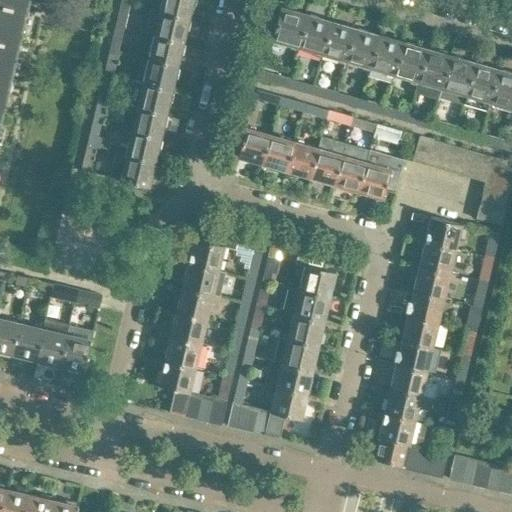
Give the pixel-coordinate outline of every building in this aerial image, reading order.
[(161,0),(159,10),(189,17),(191,5),(194,6),(195,0),(161,0)] [(0,39),(17,43),(26,8),(0,1),(0,39)] [(120,1),(117,13),(127,15),(130,3),(120,1)] [(269,15),(263,37),(271,39),(298,47),(307,14),(280,6),(277,18),(269,15)] [(188,20),(189,17),(159,10),(151,8),(145,32),(153,34),(183,41),(186,29),(188,30),(191,21),(188,20)] [(322,54),(331,21),(307,14),(298,47),(322,54)] [(345,60),(354,27),(331,21),(322,54),(345,60)] [(115,25),(112,37),(121,39),(124,27),(115,25)] [(369,67),(378,34),(354,27),(345,60),(369,67)] [(182,44),(183,41),(153,34),(147,58),(177,65),(180,53),(183,54),(185,45),(182,44)] [(393,74),(402,41),(378,34),(369,67),(393,74)] [(0,76),(9,78),(17,43),(0,39),(0,76)] [(417,81),(426,48),(402,41),(393,74),(417,81)] [(440,87),(450,55),(426,48),(417,81),(414,92),(438,98),(439,96),(441,88),(440,87)] [(109,49),(106,61),(116,63),(118,51),(109,49)] [(463,103),(474,62),(450,55),(440,87),(441,88),(439,96),(463,103)] [(176,68),(177,65),(147,58),(141,82),(171,89),(174,77),(177,78),(179,69),(176,68)] [(489,102),(499,69),(474,62),(463,103),(486,109),(488,101),(489,102)] [(289,77),(262,69),(259,79),(287,87),(289,77)] [(511,72),(499,69),(489,102),(491,102),(492,107),(509,111),(511,108),(511,72)] [(103,73),(100,85),(110,88),(113,76),(103,73)] [(0,113),(1,114),(9,78),(0,76),(0,113)] [(310,93),(313,84),(289,77),(287,87),(310,93)] [(171,93),(171,89),(141,82),(134,80),(128,104),(136,106),(136,107),(166,114),(169,101),(171,102),(173,93),(171,93)] [(336,90),(313,84),(310,93),(333,100),(336,90)] [(256,89),(253,97),(254,98),(268,102),(271,92),(257,88),(256,88),(256,89)] [(349,94),(346,103),(358,106),(360,97),(349,94)] [(281,95),(278,105),(292,109),(295,99),(281,95)] [(97,97),(95,110),(104,112),(107,100),(97,97)] [(382,113),(384,104),(360,97),(358,106),(382,113)] [(305,102),(302,111),(316,115),(319,106),(305,102)] [(165,116),(166,114),(136,107),(130,131),(160,138),(163,125),(166,126),(168,117),(165,116)] [(397,107),(394,116),(406,120),(409,110),(397,107)] [(340,122),(342,114),(343,113),(328,109),(326,118),(340,122)] [(429,126),(432,117),(409,110),(406,120),(429,126)] [(374,130),(376,122),(353,116),(350,125),(374,132),(374,130)] [(457,124),(432,117),(429,126),(454,133),(457,124)] [(92,122),(89,134),(98,136),(101,124),(92,122)] [(401,130),(376,122),(374,130),(372,140),(397,147),(398,139),(401,130)] [(478,140),(481,131),(457,124),(454,133),(478,140)] [(262,163),(270,135),(245,128),(237,156),(262,163)] [(160,140),(160,138),(130,131),(125,153),(124,155),(154,162),(157,149),(160,150),(162,141),(160,140)] [(401,131),(398,139),(410,142),(412,134),(401,131)] [(502,146),(505,137),(481,131),(478,140),(502,146)] [(285,170),(293,141),(270,135),(262,163),(285,170)] [(424,164),(431,139),(418,135),(412,161),(424,164)] [(317,148),(309,176),(333,183),(341,155),(344,143),(321,137),(317,148)] [(511,149),(511,139),(505,137),(502,146),(511,149)] [(436,168),(443,142),(431,139),(424,164),(436,168)] [(309,176),(317,148),(293,141),(285,170),(309,176)] [(448,171),(455,145),(443,142),(436,168),(448,171)] [(341,155),(333,183),(357,190),(365,161),(368,150),(344,143),(341,155)] [(460,174),(467,149),(455,145),(448,171),(460,174)] [(86,146),(83,158),(92,160),(95,148),(86,146)] [(365,161),(357,190),(381,197),(384,186),(395,188),(403,159),(369,148),(368,150),(365,161)] [(472,178),(479,152),(467,149),(460,174),(472,178)] [(154,165),(154,162),(124,155),(125,153),(116,151),(110,178),(149,187),(151,174),(154,175),(156,166),(154,165)] [(484,181),(491,156),(479,152),(472,178),(484,181)] [(506,199),(511,175),(511,161),(491,156),(484,181),(481,193),(506,199)] [(504,211),(506,199),(481,193),(478,205),(504,211)] [(500,224),(504,211),(478,205),(475,217),(500,224)] [(455,248),(460,223),(430,216),(424,241),(455,248)] [(194,238),(188,263),(217,270),(223,247),(235,250),(237,238),(206,230),(203,240),(194,238)] [(490,230),(486,245),(496,248),(500,232),(499,232),(490,230)] [(449,273),(455,248),(424,241),(418,266),(449,273)] [(252,252),(246,277),(255,279),(261,254),(263,244),(254,242),(252,252)] [(298,252),(295,263),(304,265),(298,289),(329,296),(334,271),(325,269),(327,259),(298,252)] [(274,282),(280,259),(280,258),(267,254),(261,280),(271,283),(271,282),(274,282)] [(484,255),(481,270),(490,272),(494,258),(484,255)] [(188,263),(182,287),(211,294),(219,296),(225,272),(217,270),(188,263)] [(443,297),(449,273),(418,266),(413,290),(443,297)] [(81,272),(79,281),(101,287),(103,278),(81,272)] [(27,286),(30,278),(30,277),(17,274),(15,283),(27,286)] [(249,303),(255,279),(246,277),(240,301),(249,303)] [(51,292),(53,283),(41,280),(38,289),(51,292)] [(265,307),(271,283),(261,280),(255,304),(265,307)] [(482,306),(488,282),(478,280),(472,304),(482,306)] [(73,300),(76,289),(63,286),(61,297),(73,300)] [(287,286),(281,311),(293,313),(323,320),(329,296),(298,289),(287,286)] [(205,319),(211,294),(182,287),(176,311),(205,319)] [(98,307),(101,295),(76,289),(73,300),(73,301),(98,307)] [(438,322),(443,297),(413,290),(410,302),(407,301),(404,311),(407,312),(406,314),(438,322)] [(243,328),(249,303),(240,301),(234,326),(243,328)] [(259,331),(265,307),(255,304),(249,329),(259,331)] [(476,331),(482,306),(472,304),(467,328),(476,331)] [(200,343),(205,319),(176,311),(170,336),(200,343)] [(317,345),(323,320),(293,313),(287,338),(317,345)] [(432,346),(438,322),(406,314),(401,338),(432,346)] [(11,353),(18,322),(0,317),(0,354),(9,356),(9,353),(11,353)] [(42,327),(35,359),(46,362),(46,365),(56,367),(57,364),(59,365),(66,333),(68,324),(69,323),(55,320),(46,317),(44,328),(42,327)] [(35,359),(42,327),(18,322),(11,353),(22,356),(22,359),(32,362),(33,359),(35,359)] [(66,333),(59,365),(74,369),(73,372),(80,373),(81,370),(83,371),(91,339),(93,329),(68,324),(66,333)] [(237,352),(243,328),(234,326),(228,350),(237,352)] [(470,355),(476,331),(467,328),(461,353),(470,355)] [(249,329),(246,345),(250,346),(250,343),(256,344),(259,331),(249,329)] [(194,367),(200,343),(170,336),(164,360),(194,367)] [(279,336),(273,360),(282,361),(282,362),(312,369),(317,345),(287,338),(279,336)] [(427,370),(432,346),(401,338),(398,349),(395,349),(393,360),(396,360),(395,363),(427,370)] [(231,377),(237,352),(228,350),(223,375),(231,377)] [(248,380),(253,355),(244,353),(238,377),(248,380)] [(306,393),(312,369),(282,362),(282,361),(270,359),(264,384),(276,387),(276,386),(306,393)] [(188,393),(188,390),(194,367),(164,360),(158,385),(175,390),(188,393)] [(424,380),(427,370),(395,363),(389,387),(421,395),(421,394),(433,397),(436,383),(424,380)] [(459,363),(455,377),(465,379),(468,365),(459,363)] [(226,399),(231,377),(223,375),(217,397),(226,399)] [(242,403),(248,380),(238,377),(232,401),(242,403)] [(300,418),(306,393),(276,386),(276,387),(270,409),(271,410),(265,434),(284,438),(284,437),(278,436),(283,414),(300,418)] [(421,395),(389,387),(383,411),(416,419),(419,407),(430,409),(433,397),(421,394),(421,395)] [(453,387),(449,402),(459,405),(462,389),(453,387)] [(196,417),(202,393),(188,390),(188,393),(175,390),(170,410),(164,408),(163,410),(196,417)] [(208,420),(214,396),(202,393),(196,417),(208,420)] [(226,399),(217,397),(214,396),(208,420),(221,423),(226,399)] [(239,428),(245,404),(242,403),(232,401),(226,425),(239,428)] [(252,431),(258,407),(245,404),(239,428),(252,431)] [(271,410),(270,409),(258,407),(252,431),(265,434),(271,410)] [(380,437),(374,459),(383,461),(383,462),(395,465),(403,467),(409,443),(410,443),(416,419),(383,411),(377,436),(380,437)] [(447,412),(444,426),(453,428),(456,414),(447,412)] [(444,426),(440,440),(450,442),(453,428),(444,426)] [(416,470),(422,446),(410,443),(409,443),(403,467),(416,470)] [(428,473),(434,449),(422,446),(416,470),(428,473)] [(442,476),(447,452),(438,449),(434,449),(428,473),(442,476)] [(461,481),(467,456),(454,453),(448,478),(461,481)] [(473,484),(479,459),(467,456),(461,481),(473,484)] [(485,487),(491,462),(479,459),(473,484),(485,487)] [(497,489),(502,464),(491,462),(485,487),(497,489)] [(508,492),(511,476),(511,466),(502,464),(497,489),(508,492)] [(0,511),(24,511),(28,494),(26,494),(27,490),(16,488),(16,491),(5,489),(0,510),(0,511)] [(49,511),(52,500),(50,499),(51,496),(40,493),(40,497),(28,494),(24,511),(49,511)] [(49,511),(75,511),(77,505),(74,505),(75,501),(65,499),(64,503),(52,500),(49,511)]
